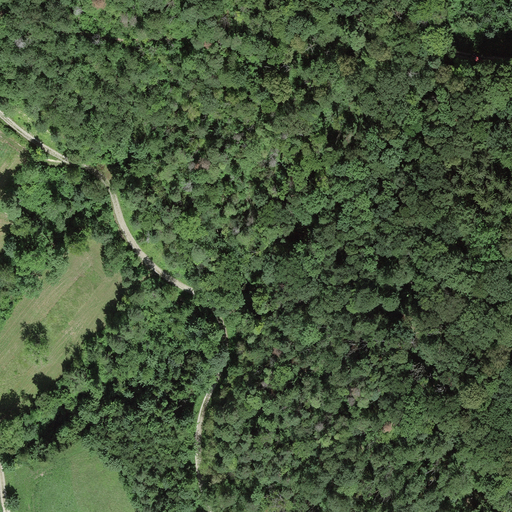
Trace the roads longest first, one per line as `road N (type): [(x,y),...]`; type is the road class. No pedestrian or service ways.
road 1 (track): [(0,114),(44,149),(96,174),(131,246),(218,317),(225,341),(199,422),(197,461),(210,511)]
road 2 (track): [(0,13),(102,36),(244,40),(331,55),(383,20)]
road 3 (track): [(335,0),(467,52),(511,55)]
